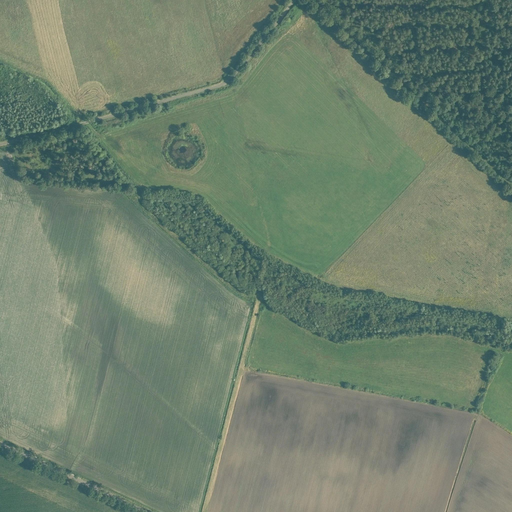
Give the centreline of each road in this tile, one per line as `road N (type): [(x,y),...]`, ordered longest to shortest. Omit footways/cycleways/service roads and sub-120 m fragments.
road 1 (track): [(315,0),(511,180)]
road 2 (unclassified): [(146,511),(0,443)]
